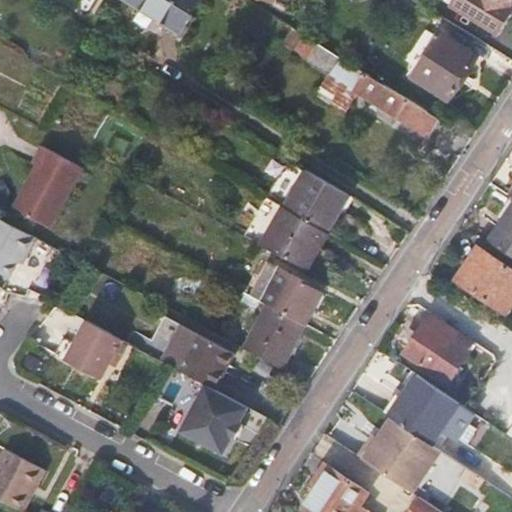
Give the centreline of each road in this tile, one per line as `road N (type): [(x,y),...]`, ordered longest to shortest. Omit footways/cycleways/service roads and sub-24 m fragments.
road 1 (residential): [(242,511),(511,110)]
road 2 (residential): [(0,391),(220,511)]
